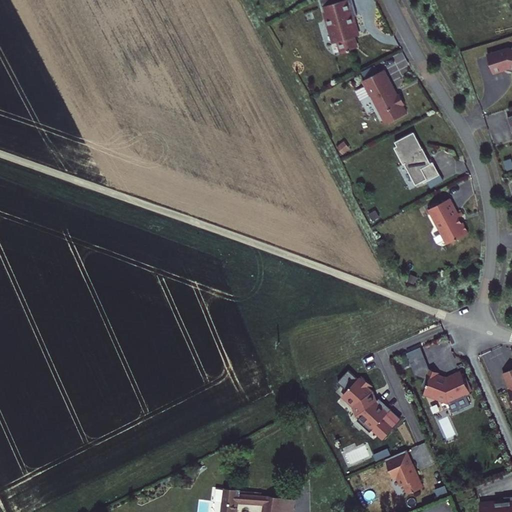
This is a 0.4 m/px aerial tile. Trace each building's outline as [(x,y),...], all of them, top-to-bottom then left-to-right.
[(349,0),(319,0),(332,45),(338,43),(341,54),(359,49),(355,35),(359,34),(349,0)] [(511,48),(507,47),(486,53),(492,73),(509,68),(511,68),(511,48)] [(385,69),(362,81),(385,124),(408,112),(385,69)] [(414,132),(392,143),(415,187),(437,176),(414,132)] [(451,197),(426,210),(446,245),(470,232),(451,197)] [(511,368),(500,373),(511,398),(511,368)] [(428,370),(420,395),(448,404),(473,393),(462,369),(446,375),(428,370)] [(347,371),(338,380),(345,389),(339,396),(351,406),(356,415),(382,439),(399,420),(378,401),(373,389),(359,375),(356,379),(347,371)] [(380,450),(373,453),(375,459),(382,456),(380,450)] [(403,450),(383,458),(392,478),(395,476),(399,485),(402,483),(407,493),(421,487),(403,450)] [(373,453),(366,456),(369,461),(375,459),(373,453)] [(222,511),(280,511),(282,496),(248,495),(248,504),(268,505),(266,511),(236,511),(238,504),(239,504),(239,495),(240,491),(225,491),(222,511)] [(239,504),(248,504),(248,495),(239,495),(239,504)] [(509,499),(480,502),(481,511),(511,511),(511,495),(509,496),(509,499)]
